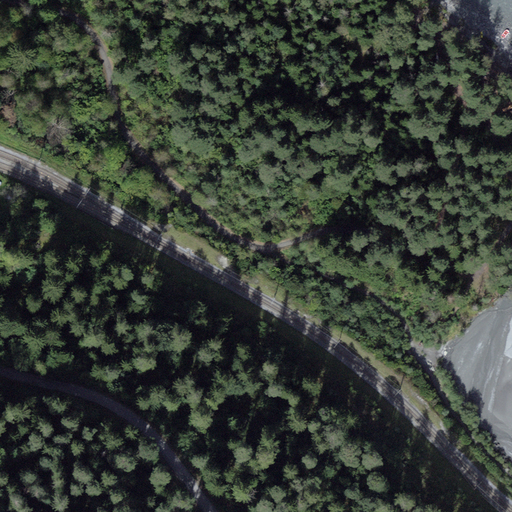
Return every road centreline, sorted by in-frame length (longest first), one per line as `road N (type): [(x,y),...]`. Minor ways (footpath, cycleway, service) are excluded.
road 1 (track): [(423,361),(389,309),(220,231),(130,138),(114,104),(108,60),(73,16),(7,0)]
road 2 (unclassified): [(0,370),(120,409),(155,438),(211,511)]
